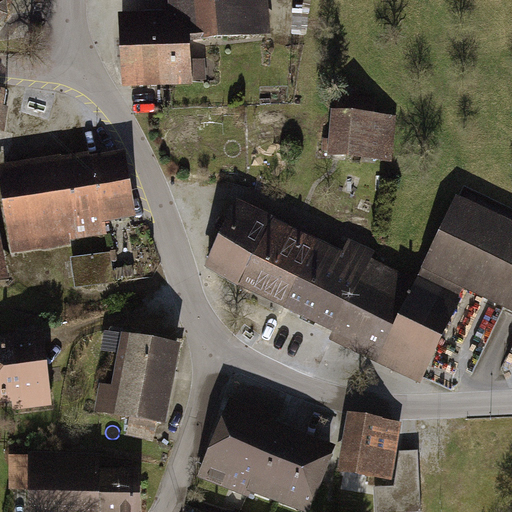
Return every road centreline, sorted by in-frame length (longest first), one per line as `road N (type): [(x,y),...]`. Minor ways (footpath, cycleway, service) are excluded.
road 1 (residential): [(80,61),(124,121),(191,318),(228,349)]
road 2 (residential): [(228,349),(318,390),(404,406),(511,401)]
road 3 (residential): [(228,349),(166,511)]
